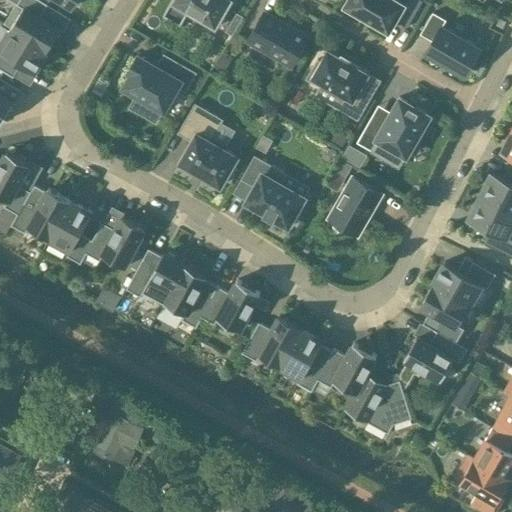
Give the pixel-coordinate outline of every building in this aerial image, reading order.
[(18,0),(17,3),(5,23),(11,27),(48,49),(61,28),(40,16),(48,3),(43,0),(18,0)] [(181,24),(189,9),(217,26),(225,13),(223,12),(229,0),(171,0),(164,14),(181,24)] [(397,0),(348,0),(346,5),(389,30),(397,16),(409,23),(422,0),(406,0),(404,4),(397,0)] [(264,10),(248,40),(292,66),(309,36),(264,10)] [(237,12),(226,31),(233,35),(244,16),(237,12)] [(433,12),(421,33),(433,40),(426,51),(466,74),(481,47),(443,25),(447,19),(433,12)] [(504,20),(500,18),(496,25),(500,27),(503,28),(507,21),(504,20)] [(48,49),(11,27),(0,44),(0,67),(14,76),(22,63),(35,71),(48,49)] [(235,31),(226,46),(236,52),(245,37),(235,31)] [(318,59),(307,78),(321,86),(323,82),(343,94),(336,106),(359,119),(372,96),(360,89),(370,72),(357,65),(358,63),(342,53),(341,55),(328,48),(321,60),(318,59)] [(172,57),(165,69),(139,54),(129,71),(131,72),(124,86),(165,110),(179,86),(186,90),(197,71),(172,57)] [(0,121),(1,122),(14,101),(22,88),(2,75),(0,74),(0,121)] [(407,155),(431,114),(400,96),(385,122),(373,115),(357,141),(371,149),(377,138),(407,155)] [(221,185),(238,155),(211,140),(224,119),(196,103),(178,132),(192,140),(180,161),(221,185)] [(337,130),(331,140),(342,146),(348,136),(337,130)] [(511,153),(511,130),(503,149),(511,153)] [(266,150),(273,139),(263,133),(256,145),(266,150)] [(343,156),(360,166),(367,154),(350,144),(343,156)] [(30,162),(8,150),(0,165),(0,194),(8,199),(5,206),(18,213),(12,224),(31,190),(19,183),(30,162)] [(0,165),(8,150),(0,163),(0,165)] [(305,196),(282,183),(288,172),(255,154),(242,178),(255,186),(247,200),(266,211),(265,212),(274,217),(275,216),(292,226),(302,208),(299,206),(305,196)] [(341,159),(334,171),(345,178),(353,165),(341,159)] [(511,182),(491,172),(480,194),(511,210),(511,182)] [(353,175),(329,217),(358,233),(382,192),(353,175)] [(31,190),(12,224),(26,232),(30,226),(50,237),(71,199),(49,187),(47,191),(35,184),(31,190)] [(511,236),(508,235),(511,225),(511,210),(480,194),(469,216),(492,228),(486,240),(511,252),(511,236)] [(93,211),(71,199),(50,237),(71,248),(67,255),(81,262),(103,221),(93,239),(81,232),(93,211)] [(116,228),(103,221),(81,262),(87,252),(100,259),(104,253),(125,265),(146,227),(123,215),(116,228)] [(143,238),(138,247),(147,251),(150,246),(151,243),(143,238)] [(143,258),(127,289),(141,296),(145,290),(165,301),(186,263),(164,252),(163,253),(150,246),(147,251),(143,258)] [(446,261),(433,282),(470,304),(482,284),(488,287),(496,273),(466,255),(459,268),(446,261)] [(186,263),(165,301),(186,313),(182,319),(196,326),(218,285),(206,278),(208,275),(186,263)] [(218,285),(196,326),(197,327),(202,316),(215,323),(219,317),(240,329),(254,304),(264,310),(269,301),(258,295),(261,291),(238,279),(231,292),(218,285)] [(433,282),(421,304),(431,310),(425,321),(424,322),(434,328),(434,329),(437,331),(436,332),(467,350),(468,349),(468,347),(457,341),(464,328),(458,324),(470,304),(433,282)] [(273,328),(259,321),(243,351),(257,359),(261,352),(281,364),(302,327),(280,315),(273,328)] [(504,334),(510,323),(501,318),(495,329),(504,334)] [(302,327),(281,364),(302,376),(298,382),(311,389),(328,359),(333,350),(321,343),(323,339),(302,327)] [(498,344),(504,334),(495,329),(489,339),(498,344)] [(460,361),(467,350),(436,332),(430,342),(417,335),(405,357),(441,379),(454,358),(460,361)] [(345,408),(347,409),(367,372),(377,354),(355,342),(347,355),(334,347),(328,359),(311,389),(312,390),(319,378),(332,386),(335,379),(355,391),(345,408)] [(17,355),(0,393),(0,398),(9,402),(27,360),(17,355)] [(480,375),(486,365),(477,360),(471,370),(480,375)] [(404,367),(400,374),(401,379),(408,383),(414,373),(404,367)] [(471,371),(462,386),(472,392),(481,377),(471,371)] [(388,383),(367,372),(347,409),(389,432),(394,423),(413,417),(400,379),(388,383)] [(511,395),(493,426),(511,437),(511,394),(505,390),(504,391),(511,395)] [(115,397),(91,449),(113,459),(120,443),(132,448),(142,426),(135,423),(141,410),(115,397)] [(475,458),(468,454),(467,455),(509,479),(511,473),(511,451),(509,450),(511,444),(511,437),(493,426),(475,458)] [(195,438),(142,480),(151,492),(166,480),(169,482),(173,483),(176,480),(177,476),(175,473),(193,460),(205,476),(217,466),(195,438)] [(0,482),(2,484),(19,454),(0,443),(0,482)] [(471,502),(488,511),(495,511),(507,492),(502,489),(509,479),(467,455),(455,476),(478,490),(471,502)] [(264,465),(256,472),(269,488),(265,491),(264,492),(270,500),(283,489),(264,465)] [(234,467),(189,503),(196,511),(209,511),(216,506),(220,511),(239,511),(264,492),(265,491),(250,474),(244,478),(234,467)] [(300,511),(309,505),(293,487),(264,511),(300,511)] [(67,501),(73,504),(72,505),(83,511),(114,511),(79,492),(78,494),(73,491),(67,501)]
